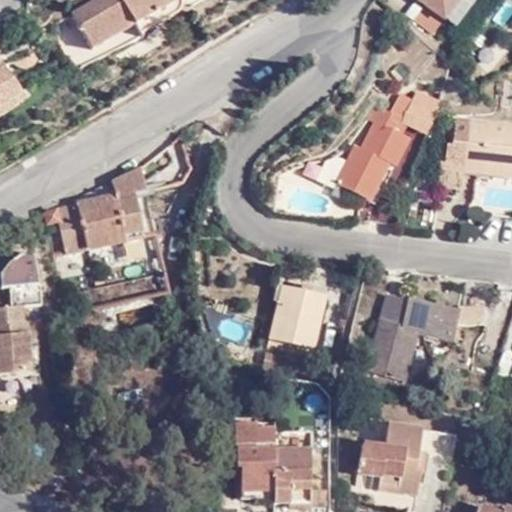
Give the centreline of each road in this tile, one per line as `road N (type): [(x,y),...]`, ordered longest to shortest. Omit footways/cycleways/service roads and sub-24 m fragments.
road 1 (residential): [(337,4),(316,82),(235,150),(228,182),(245,226),(271,237),(511,264)]
road 2 (tertiary): [(0,204),(337,4)]
